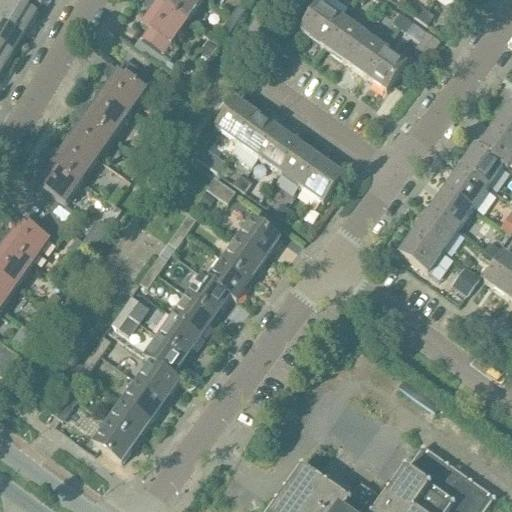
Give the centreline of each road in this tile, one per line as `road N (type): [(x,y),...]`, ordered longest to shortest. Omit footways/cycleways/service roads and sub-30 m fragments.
road 1 (residential): [(145,511),(325,267)]
road 2 (residential): [(511,402),(325,267)]
road 3 (residential): [(395,173),(511,14)]
road 4 (residential): [(395,173),(268,85)]
road 5 (residential): [(12,124),(90,0)]
